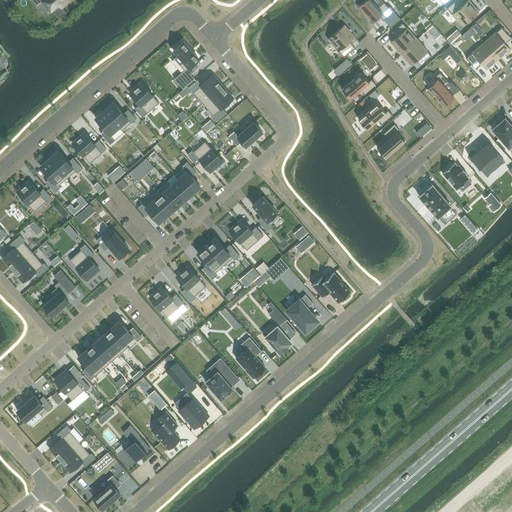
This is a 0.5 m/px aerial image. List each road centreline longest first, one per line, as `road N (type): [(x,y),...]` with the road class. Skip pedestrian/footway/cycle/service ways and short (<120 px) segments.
road 1 (residential): [(136,511),(422,261),(425,237),(391,187),(447,134)]
road 2 (residential): [(216,39),(288,122),(283,143),(0,388)]
road 3 (residential): [(216,39),(193,15),(174,16),(0,168)]
road 4 (primary): [(373,511),(511,390)]
road 5 (residential): [(447,134),(368,41)]
